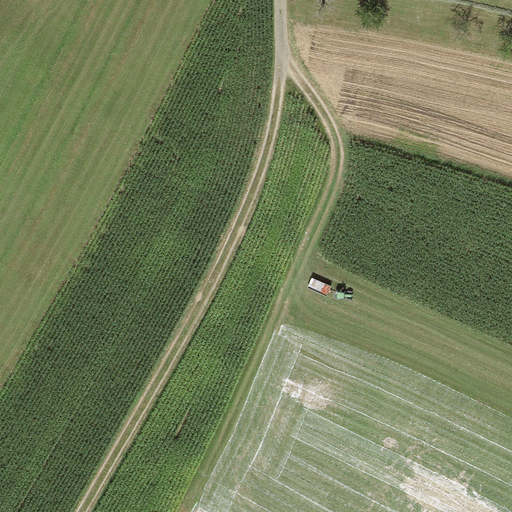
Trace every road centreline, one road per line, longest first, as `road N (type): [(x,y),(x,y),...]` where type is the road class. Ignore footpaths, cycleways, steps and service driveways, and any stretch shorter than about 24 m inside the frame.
road 1 (track): [(81,511),(179,338),(251,186),(279,61)]
road 2 (track): [(327,189),(337,152),(279,61)]
